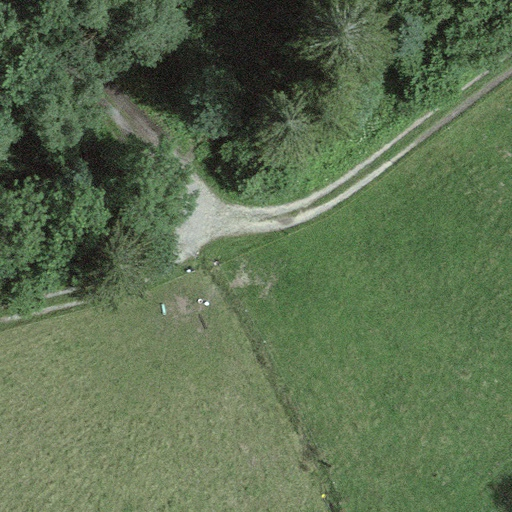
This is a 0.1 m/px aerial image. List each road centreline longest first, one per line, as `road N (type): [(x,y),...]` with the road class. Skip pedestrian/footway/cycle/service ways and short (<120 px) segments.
road 1 (track): [(202,207),(242,220),(303,210),(511,65)]
road 2 (track): [(31,35),(116,102),(202,207)]
road 3 (track): [(0,320),(153,268),(187,237),(202,207)]
